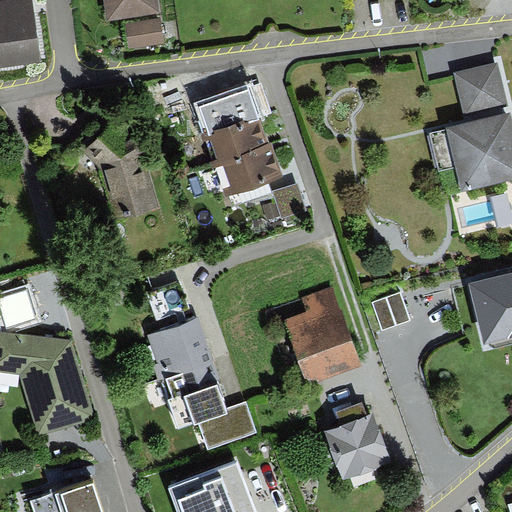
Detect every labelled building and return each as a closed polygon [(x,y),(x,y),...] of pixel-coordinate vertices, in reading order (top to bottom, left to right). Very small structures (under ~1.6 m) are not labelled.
[(0,0),(0,61),(41,56),(33,0),(0,0)] [(158,0),(104,0),(107,16),(160,8),(158,0)] [(161,15),(125,20),(129,46),(165,41),(161,15)] [(499,58),(453,69),(464,113),(477,110),(495,106),(509,102),(499,58)] [(478,114),(446,121),(461,184),(511,172),(511,110),(511,106),(496,109),(495,106),(477,110),(478,114)] [(269,138),(259,108),(200,128),(203,136),(210,134),(217,153),(210,155),(213,162),(218,160),(231,201),(274,187),(270,176),(284,171),(272,136),(269,138)] [(84,135),(70,150),(94,170),(100,164),(116,214),(159,203),(143,148),(145,139),(139,133),(131,133),(111,115),(89,141),(84,135)] [(278,199),(263,203),(267,218),(282,213),(278,199)] [(511,265),(470,276),(484,337),(488,336),(511,330),(511,265)] [(149,290),(157,315),(187,305),(179,280),(149,290)] [(306,307),(286,314),(309,378),(363,359),(343,303),(340,304),(333,284),(301,295),(306,307)] [(400,289),(372,299),(382,329),(411,319),(400,289)] [(199,312),(148,330),(158,360),(153,361),(163,390),(168,389),(179,418),(230,400),(199,312)] [(72,335),(0,327),(0,368),(20,371),(39,430),(96,412),(72,335)] [(511,330),(488,336),(489,341),(495,345),(511,340),(511,330)] [(342,418),(325,425),(344,473),(392,455),(373,406),(368,408),(363,395),(337,405),(342,418)] [(237,435),(229,410),(198,421),(207,446),(237,435)] [(260,511),(237,453),(168,479),(180,511),(260,511)] [(62,485),(31,495),(36,511),(107,511),(94,472),(62,482),(62,485)]
